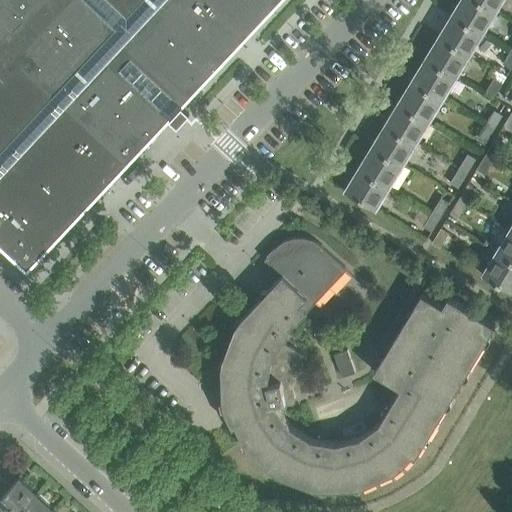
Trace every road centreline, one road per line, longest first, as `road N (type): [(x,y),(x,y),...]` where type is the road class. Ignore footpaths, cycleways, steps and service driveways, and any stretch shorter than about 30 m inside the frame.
road 1 (residential): [(180,207),(371,0)]
road 2 (residential): [(50,343),(180,207)]
road 3 (unknown): [(202,134),(315,0)]
road 4 (residential): [(131,511),(8,392)]
